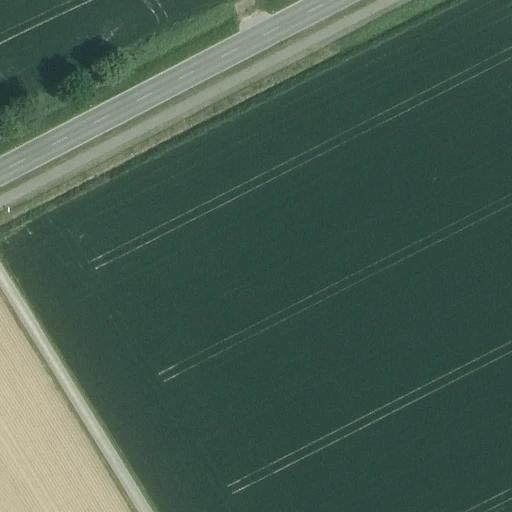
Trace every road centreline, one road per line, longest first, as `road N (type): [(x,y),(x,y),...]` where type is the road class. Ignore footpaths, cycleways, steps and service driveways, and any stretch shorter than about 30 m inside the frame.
road 1 (secondary): [(0,173),(331,0)]
road 2 (unclassified): [(144,511),(0,277)]
